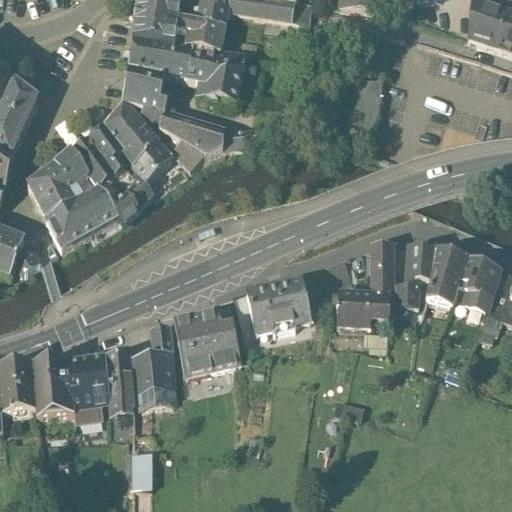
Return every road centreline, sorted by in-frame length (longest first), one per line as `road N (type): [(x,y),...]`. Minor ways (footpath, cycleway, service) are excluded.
road 1 (secondary): [(226,263),(409,186),(511,164)]
road 2 (residential): [(226,263),(275,274),(405,230),(452,236),(511,259)]
road 3 (residential): [(0,222),(19,225),(18,199),(117,16),(111,0)]
road 4 (secondary): [(0,360),(226,263)]
